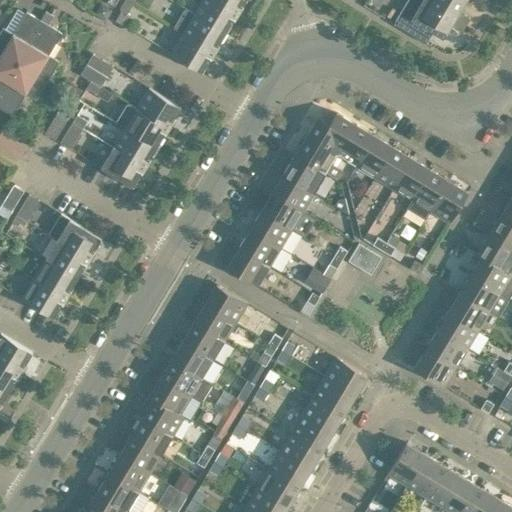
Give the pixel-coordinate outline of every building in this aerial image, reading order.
[(125,0),(120,9),(128,13),(134,3),(128,0),(125,0)] [(234,19),(235,20),(240,13),(217,0),(202,0),(195,12),(226,32),(234,19)] [(244,6),(242,5),(245,0),(217,0),(240,13),(244,6)] [(434,32),(443,38),(450,26),(462,33),(466,25),(424,0),(410,0),(396,24),(428,44),(434,32)] [(471,18),(459,11),(465,0),(424,0),(466,25),(471,18)] [(102,2),(95,13),(106,20),(113,9),(102,2)] [(220,45),(219,44),(226,32),(195,12),(187,8),(175,28),(183,32),(216,52),(220,45)] [(27,11),(14,33),(3,27),(0,32),(0,50),(20,63),(45,22),(49,24),(54,15),(46,10),(41,19),(27,11)] [(116,20),(125,25),(130,16),(121,11),(116,20)] [(60,61),(49,54),(63,33),(49,24),(45,22),(20,63),(48,80),(60,61)] [(170,53),(202,72),(210,58),(212,59),(216,52),(183,32),(170,53)] [(0,95),(20,63),(0,50),(0,95)] [(81,74),(91,80),(104,59),(94,53),(81,74)] [(91,80),(102,86),(114,66),(104,59),(91,80)] [(0,95),(0,106),(13,115),(26,93),(36,99),(48,80),(20,63),(0,95)] [(91,80),(87,87),(97,94),(102,86),(91,80)] [(103,87),(98,95),(108,101),(113,93),(103,87)] [(181,106),(150,87),(137,107),(170,127),(175,120),(173,120),(181,106)] [(165,134),(166,134),(170,127),(137,107),(129,102),(117,122),(125,127),(157,146),(165,134)] [(45,133),(55,139),(68,118),(57,112),(45,133)] [(338,112),(330,124),(338,154),(357,166),(375,135),(338,112)] [(88,120),(77,114),(73,121),(83,128),(88,120)] [(330,124),(318,117),(295,155),(326,173),(327,172),(332,163),(338,154),(330,124)] [(60,142),(71,148),(83,128),(73,121),(60,142)] [(151,160),(150,159),(157,146),(125,127),(114,146),(147,166),(151,160)] [(375,135),(357,166),(376,177),(394,146),(375,135)] [(101,167),(133,186),(141,173),(143,173),(147,166),(114,146),(101,167)] [(394,146),(376,177),(394,188),(412,157),(394,146)] [(326,173),(295,155),(284,173),(315,192),(326,173)] [(412,157),(394,188),(412,199),(431,168),(412,157)] [(343,169),(332,163),(327,172),(338,178),(343,169)] [(431,168),(412,199),(407,208),(426,219),(431,210),(449,180),(431,168)] [(315,192),(284,173),(273,192),(304,210),(315,192)] [(450,222),(469,191),(449,180),(431,210),(450,222)] [(14,184),(2,205),(12,211),(24,190),(14,184)] [(304,210),(273,192),(262,210),(292,229),(304,210)] [(40,200),(30,193),(17,214),(27,220),(40,200)] [(500,215),(511,222),(511,196),(511,197),(500,215)] [(292,229),(262,210),(250,228),(281,247),(292,229)] [(96,251),(94,251),(102,237),(62,213),(50,233),(58,238),(91,258),(96,251)] [(13,221),(23,228),(27,220),(17,214),(13,221)] [(489,234),(511,248),(511,222),(500,215),(489,234)] [(281,247),(250,228),(239,247),(270,266),(281,247)] [(391,234),(387,242),(396,247),(400,240),(391,234)] [(477,253),(482,256),(482,255),(509,271),(509,270),(511,265),(511,248),(489,234),(477,253)] [(378,236),(373,244),(382,250),(387,242),(378,236)] [(86,264),(87,265),(91,258),(58,238),(46,258),(78,277),(86,264)] [(391,255),(396,247),(387,242),(382,250),(391,255)] [(367,247),(360,243),(354,251),(362,256),(367,247)] [(348,250),(340,245),(335,254),(343,259),(348,250)] [(228,266),(258,285),(270,266),(239,247),(228,266)] [(367,247),(362,256),(369,260),(375,252),(367,247)] [(354,251),(349,260),(356,265),(362,256),(354,251)] [(369,260),(377,265),(382,256),(375,252),(369,260)] [(330,263),(337,268),(343,259),(335,254),(330,263)] [(511,294),(511,272),(509,270),(509,271),(482,255),(482,256),(471,274),(510,297),(511,294)] [(362,256),(356,265),(364,269),(369,260),(362,256)] [(72,290),(70,290),(78,277),(46,258),(35,277),(68,297),(72,290)] [(425,264),(415,259),(411,267),(420,272),(425,264)] [(364,269),(372,274),(377,265),(369,260),(364,269)] [(313,267),(305,280),(323,291),(331,278),(313,267)] [(460,292),(490,311),(499,316),(510,297),(471,274),(460,292)] [(22,298),(54,317),(62,303),(63,304),(68,297),(35,277),(22,298)] [(205,303),(236,321),(248,302),(217,283),(205,303)] [(307,300),(315,305),(320,296),(312,291),(307,300)] [(449,311),(479,329),(490,311),(460,292),(449,311)] [(194,321),(225,340),(236,321),(205,303),(194,321)] [(437,329),(468,348),(479,329),(449,311),(437,329)] [(183,340),(214,358),(225,340),(194,321),(183,340)] [(426,347),(457,366),(468,348),(437,329),(426,347)] [(26,366),(25,365),(33,352),(1,332),(0,334),(0,359),(22,373),(26,366)] [(282,337),(274,333),(269,341),(277,346),(282,337)] [(172,358),(203,377),(214,358),(183,340),(172,358)] [(296,346),(287,340),(282,350),(291,355),(296,346)] [(258,360),(266,365),(277,346),(269,341),(258,360)] [(414,367),(445,385),(457,366),(426,347),(414,367)] [(277,358),(285,363),(291,355),(282,350),(277,358)] [(368,375),(337,356),(325,375),(356,394),(368,375)] [(161,377),(192,395),(200,400),(211,382),(203,377),(172,358),(161,377)] [(17,379),(18,379),(22,373),(0,359),(0,385),(9,391),(17,379)] [(258,361),(247,378),(255,383),(266,365),(258,361)] [(491,379),(504,387),(511,374),(504,369),(499,366),(491,379)] [(313,394),(345,413),(356,394),(325,375),(313,394)] [(149,396),(153,399),(154,398),(180,414),(181,413),(192,395),(161,377),(149,396)] [(274,383),(265,377),(260,387),(268,392),(274,383)] [(248,380),(237,397),(244,401),(249,392),(255,383),(248,380)] [(0,409),(3,405),(1,404),(9,391),(0,385),(0,409)] [(254,396),(263,401),(268,392),(260,387),(254,396)] [(232,394),(221,413),(223,414),(232,420),(244,401),(237,397),(232,394)] [(302,412),(333,431),(345,413),(313,394),(302,412)] [(501,404),(509,409),(511,404),(511,399),(506,396),(501,404)] [(185,415),(181,413),(180,414),(154,398),(153,399),(142,416),(173,435),(185,415)] [(481,407),(489,412),(495,403),(487,398),(481,407)] [(291,431),(322,450),(333,431),(302,412),(291,431)] [(212,432),(213,433),(222,438),(232,420),(223,414),(212,432)] [(251,420),(243,414),(237,424),(246,429),(251,420)] [(131,435),(162,454),(173,435),(142,416),(131,435)] [(246,429),(237,424),(232,433),(240,438),(246,429)] [(280,449),(311,468),(322,450),(291,431),(280,449)] [(202,452),(210,457),(222,438),(213,433),(202,452)] [(120,454),(151,472),(162,454),(131,435),(120,454)] [(407,442),(388,473),(407,485),(426,453),(407,442)] [(269,468),(300,487),(311,468),(280,449),(269,468)] [(196,461),(205,466),(210,457),(202,452),(196,461)] [(229,457),(220,452),(215,461),(224,466),(229,457)] [(426,453),(407,485),(426,496),(445,465),(426,453)] [(109,472),(139,491),(151,472),(120,454),(109,472)] [(210,470),(218,475),(224,466),(215,461),(210,470)] [(445,465),(426,496),(444,507),(463,476),(445,465)] [(300,487),(269,468),(258,486),(289,505),(300,487)] [(98,491),(128,509),(139,491),(109,472),(98,491)] [(173,486),(180,490),(188,495),(196,481),(182,472),(173,486)] [(463,476),(444,507),(452,511),(466,511),(482,487),(463,476)] [(284,511),(289,505),(258,486),(246,505),(258,511),(284,511)] [(482,487),(466,511),(491,511),(500,498),(482,487)] [(207,494),(198,489),(193,498),(201,503),(207,494)] [(177,511),(188,495),(180,490),(169,508),(175,511),(177,511)] [(126,511),(128,509),(98,491),(87,508),(86,509),(91,511),(126,511)] [(187,507),(196,511),(201,503),(193,498),(187,507)] [(511,511),(511,505),(500,498),(491,511),(511,511)]
